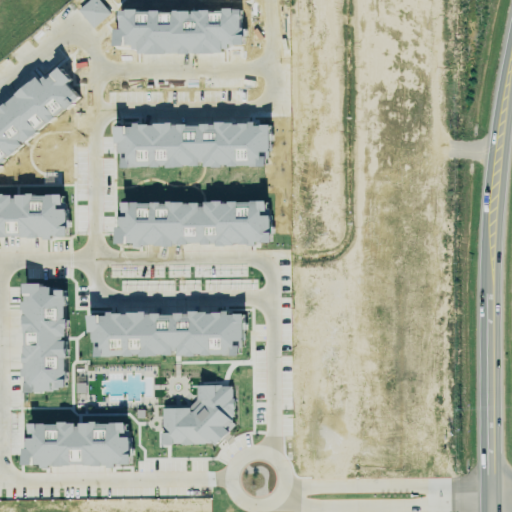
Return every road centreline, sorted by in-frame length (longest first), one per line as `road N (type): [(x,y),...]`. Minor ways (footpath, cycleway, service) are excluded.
road 1 (tertiary): [(511,48),(495,186),(490,511)]
road 2 (residential): [(265,455),(269,277),(262,265),(17,259),(0,271)]
road 3 (residential): [(266,0),(266,69),(95,67),(95,260)]
road 4 (residential): [(431,496),(421,487),(303,488),(297,496),(300,505),(419,504),(431,496)]
road 5 (residential): [(0,472),(30,484),(231,480)]
road 6 (residential): [(259,504),(279,490),(281,473),(272,459),(248,454),(231,472),(232,488),(259,504)]
road 7 (residential): [(95,67),(86,45),(63,37),(0,83)]
